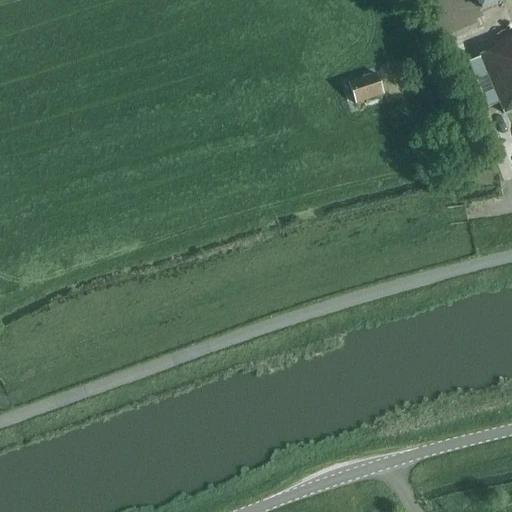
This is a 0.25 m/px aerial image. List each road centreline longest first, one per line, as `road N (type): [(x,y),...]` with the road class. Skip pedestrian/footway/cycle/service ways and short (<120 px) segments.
road 1 (unclassified): [(0,431),(387,295),(511,260)]
road 2 (unclassified): [(247,511),(347,474),(511,432)]
